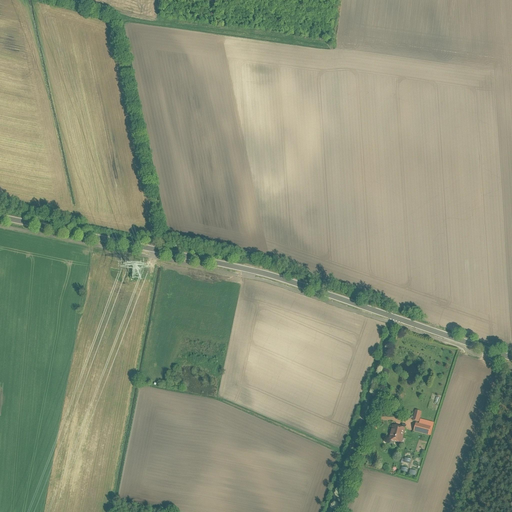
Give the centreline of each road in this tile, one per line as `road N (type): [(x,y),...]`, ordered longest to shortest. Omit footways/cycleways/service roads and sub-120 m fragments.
road 1 (tertiary): [(0,216),(281,274),(396,318)]
road 2 (unclassified): [(396,318),(329,511)]
road 3 (tertiary): [(396,318),(511,357)]
